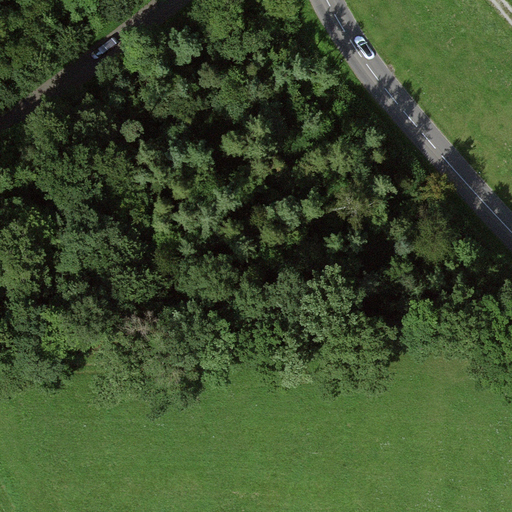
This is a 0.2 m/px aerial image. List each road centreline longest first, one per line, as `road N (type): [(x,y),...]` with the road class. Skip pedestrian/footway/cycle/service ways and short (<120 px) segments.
road 1 (tertiary): [(328,0),(367,66),(511,228)]
road 2 (unclassified): [(0,132),(178,0)]
